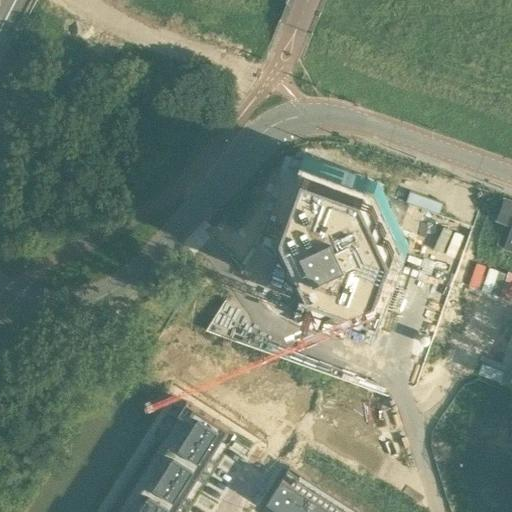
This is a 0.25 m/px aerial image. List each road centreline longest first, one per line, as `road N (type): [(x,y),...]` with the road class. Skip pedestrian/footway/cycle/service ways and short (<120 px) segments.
road 1 (unclassified): [(511,174),(374,125),(311,112)]
road 2 (unclassified): [(182,222),(269,127),(311,112)]
